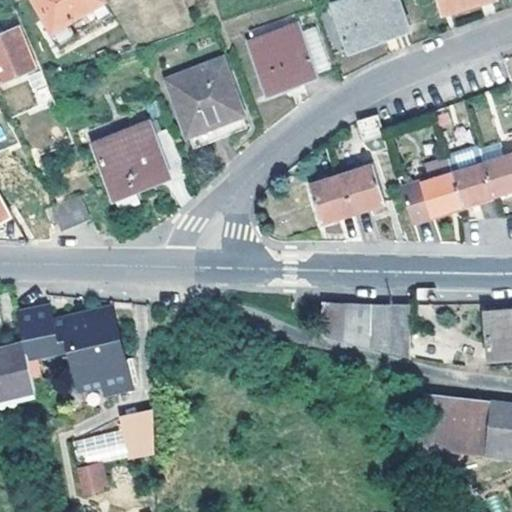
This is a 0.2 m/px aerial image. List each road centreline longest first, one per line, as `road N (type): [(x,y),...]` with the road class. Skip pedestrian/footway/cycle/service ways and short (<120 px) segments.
road 1 (residential): [(202,266),(246,175),(353,98),(511,33)]
road 2 (tertiary): [(202,266),(511,271)]
road 3 (tertiary): [(0,262),(202,266)]
